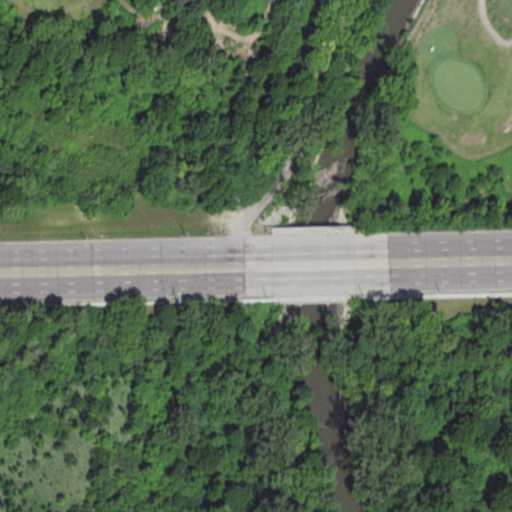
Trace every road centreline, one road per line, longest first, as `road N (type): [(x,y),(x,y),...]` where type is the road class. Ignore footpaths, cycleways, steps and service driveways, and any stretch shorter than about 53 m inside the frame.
road 1 (primary): [(0,272),(270,267)]
road 2 (primary): [(356,264),(511,261)]
